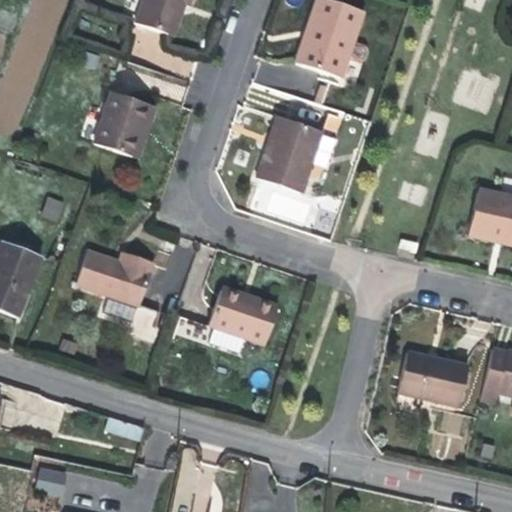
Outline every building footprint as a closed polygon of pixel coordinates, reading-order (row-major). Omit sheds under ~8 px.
[(192,0),(143,0),(135,23),(168,35),(177,8),(173,7),(176,1),(185,4),(190,6),(192,0)] [(347,58),(352,43),(363,12),(326,0),(316,0),(307,28),(306,31),(312,33),(301,66),(340,79),(347,58)] [(185,4),(176,1),(173,7),(177,8),(168,35),(174,37),(184,8),(185,4)] [(301,66),(312,33),(306,31),(295,64),(301,66)] [(352,43),(347,58),(359,62),(364,60),(367,52),(365,47),(352,43)] [(93,144),(131,157),(148,106),(111,93),(93,144)] [(154,108),(148,106),(131,157),(136,159),(148,125),(154,108)] [(270,136),(267,145),(275,147),(284,121),(276,118),(270,136)] [(321,133),(284,121),(275,147),(267,145),(256,179),(300,194),(321,133)] [(490,235),(511,240),(511,197),(477,190),(467,236),(488,241),(490,235)] [(46,196),(40,217),(59,223),(65,201),(46,196)] [(511,245),(511,240),(490,235),(488,241),(504,244),(511,245)] [(417,244),(400,239),(398,248),(415,253),(417,244)] [(1,242),(0,244),(0,311),(17,318),(40,257),(1,242)] [(108,297),(137,307),(138,307),(153,264),(122,253),(119,263),(112,260),(87,252),(75,286),(108,297)] [(222,287),(221,291),(247,300),(248,296),(245,295),(222,287)] [(209,327),(214,328),(244,339),(264,345),(277,306),(248,296),(247,300),(221,291),(209,327)] [(131,323),(137,307),(108,297),(102,313),(131,323)] [(244,339),(214,328),(208,344),(239,354),(244,339)] [(497,394),(507,352),(492,349),(480,401),(495,404),(497,394)] [(507,352),(497,394),(511,397),(511,351),(507,351),(507,352)] [(436,359),(407,353),(397,393),(458,407),(468,366),(436,359)] [(439,430),(458,436),(464,418),(446,412),(439,430)] [(104,430),(140,442),(144,428),(108,416),(104,430)] [(37,467),(35,493),(63,495),(65,469),(37,467)]
